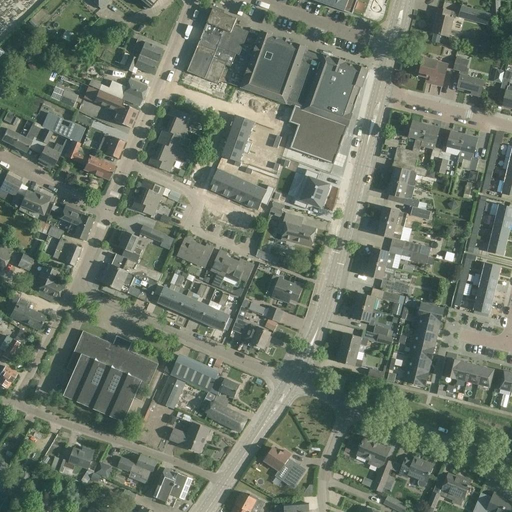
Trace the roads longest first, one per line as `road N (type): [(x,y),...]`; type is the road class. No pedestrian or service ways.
road 1 (secondary): [(293,379),(327,299),(379,93)]
road 2 (residential): [(293,379),(76,292)]
road 3 (residential): [(229,479),(18,400)]
road 4 (residential): [(125,162),(193,0)]
road 5 (residential): [(511,460),(351,403)]
road 6 (residential): [(390,47),(255,0)]
road 7 (residential): [(511,126),(379,93)]
road 8 (residential): [(18,400),(76,292)]
